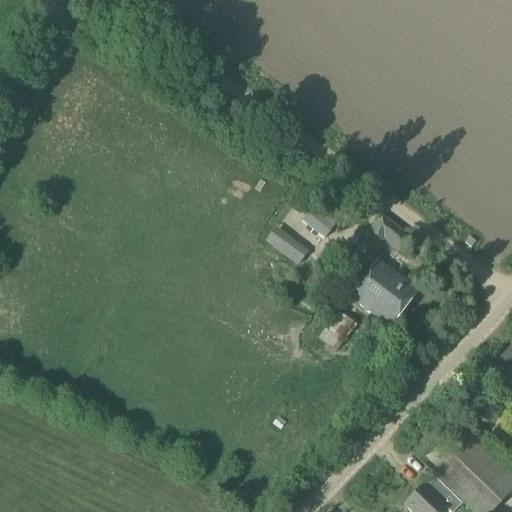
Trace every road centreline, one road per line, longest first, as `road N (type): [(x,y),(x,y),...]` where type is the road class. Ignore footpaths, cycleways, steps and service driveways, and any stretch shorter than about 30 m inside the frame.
road 1 (unclassified): [(511,297),(99,0)]
road 2 (unclassified): [(307,511),(511,299)]
